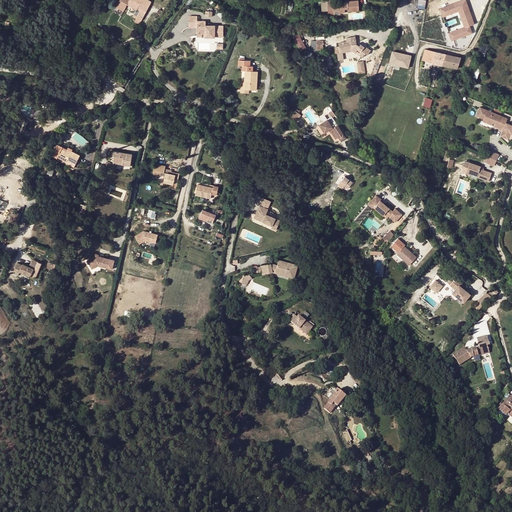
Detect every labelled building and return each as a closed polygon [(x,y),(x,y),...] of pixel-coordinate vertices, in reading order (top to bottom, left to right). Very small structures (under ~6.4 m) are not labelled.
[(138,9),(134,16),(142,20),(153,1),(150,0),(120,0),(118,6),(125,11),(129,4),(130,2),(139,7),(138,9)] [(340,3),(333,3),(332,0),(322,0),(323,11),(328,11),(340,10),(340,13),(345,13),(344,9),(348,9),(348,11),(358,11),(358,1),(347,2),(347,3),(347,5),(340,5),(340,3)] [(426,9),(427,0),(419,0),(419,8),(426,9)] [(465,0),(463,0),(440,9),(443,16),(459,11),(465,27),(449,33),(451,40),(472,33),(469,26),(474,24),(465,0)] [(197,16),(189,16),(189,27),(197,27),(197,36),(202,36),(214,36),(223,36),(223,26),(206,25),(206,21),(197,21),(197,16)] [(293,36),(301,50),(307,47),(300,33),(293,36)] [(351,45),(356,44),(356,43),(355,37),(346,38),(347,42),(338,43),(339,47),(340,50),(352,48),(351,45)] [(482,43),(474,68),(480,69),(488,45),(482,43)] [(360,45),(359,46),(356,44),(351,45),(352,48),(352,51),(362,57),(365,53),(367,55),(370,51),(365,47),(365,48),(360,45)] [(395,46),(392,58),(410,63),(413,51),(395,46)] [(425,50),(422,60),(429,61),(430,57),(434,57),(435,52),(425,50)] [(471,67),(477,53),(472,50),(465,65),(464,68),(468,69),(469,66),(471,67)] [(432,62),(432,64),(440,65),(443,54),(435,52),(434,57),(430,57),(429,61),(432,62)] [(445,54),(442,66),(457,69),(461,57),(445,54)] [(239,66),(243,66),(242,71),(245,71),(245,82),(242,82),(241,93),(249,93),(249,90),(257,90),(257,83),(256,83),(256,80),(257,80),(258,72),(253,71),(253,67),(250,66),(250,61),(239,60),(239,66)] [(358,61),(359,73),(367,72),(366,61),(358,61)] [(477,79),(480,69),(474,68),(471,77),(477,79)] [(470,89),(493,98),(495,95),(483,90),(472,85),(473,83),(470,82),(468,85),(471,87),(470,89)] [(511,133),(511,125),(506,123),(508,119),(480,107),(476,116),(484,119),(489,121),(488,124),(492,126),(494,121),(496,122),(495,125),(504,128),(503,130),(506,131),(505,133),(502,132),(500,136),(508,140),(510,135),(511,133)] [(295,120),(299,114),(298,113),(296,111),(291,118),(295,120)] [(346,138),(338,125),(333,128),(327,120),(319,125),(325,133),(329,130),(331,133),(335,131),(339,138),(341,141),(346,138)] [(504,128),(495,125),(496,122),(494,121),(492,126),(503,130),(504,128)] [(71,152),(67,149),(67,150),(67,151),(62,149),(63,148),(57,145),(51,156),(57,159),(58,158),(67,162),(68,160),(76,164),(80,156),(71,152)] [(497,160),(500,155),(490,149),(487,155),(497,160)] [(114,156),(114,161),(120,162),(120,161),(123,161),(122,165),(131,166),(132,155),(114,151),(113,156),(114,156)] [(494,166),(497,160),(487,155),(484,161),(494,166)] [(468,166),(466,171),(472,173),(477,175),(476,176),(488,181),(492,172),(483,169),(480,168),(480,166),(481,165),(465,159),(463,164),(468,166)] [(155,164),(154,170),(161,171),(164,172),(166,166),(155,164)] [(180,174),(171,172),(171,174),(166,173),(164,183),(173,185),(174,182),(178,183),(180,174)] [(347,191),(355,182),(348,175),(340,184),(347,191)] [(198,185),(196,195),(201,196),(211,199),(212,194),(215,195),(217,195),(219,187),(214,186),(213,188),(210,188),(205,186),(198,185)] [(376,195),(368,204),(373,208),(374,207),(379,212),(381,210),(388,216),(395,222),(402,214),(395,208),(393,211),(380,200),(381,199),(376,195)] [(81,204),(78,213),(83,215),(86,206),(85,206),(81,204)] [(276,231),(281,221),(266,214),(269,209),(259,205),(257,211),(261,213),(259,218),(263,220),(262,222),(272,226),(271,229),(276,231)] [(150,208),(148,216),(156,217),(158,210),(150,208)] [(210,219),(208,219),(210,213),(203,210),(201,216),(199,219),(209,223),(210,219)] [(381,210),(379,212),(387,218),(388,216),(381,210)] [(259,218),(261,213),(257,211),(254,218),(262,222),(263,220),(259,218)] [(387,242),(394,234),(389,230),(382,238),(387,242)] [(139,244),(145,240),(156,243),(158,235),(144,231),(135,236),(139,244)] [(404,246),(397,254),(402,259),(409,265),(416,257),(404,246)] [(94,255),(88,260),(89,261),(90,263),(87,265),(92,271),(97,267),(112,270),(114,261),(97,258),(98,256),(94,255)] [(36,278),(39,271),(38,271),(35,269),(38,262),(32,259),(29,264),(29,266),(34,269),(31,276),(36,278)] [(262,273),(262,275),(272,272),(272,273),(273,273),(284,276),(288,263),(281,261),(279,260),(278,265),(270,263),(260,266),(261,268),(262,273)] [(31,276),(34,269),(29,266),(26,265),(23,264),(22,265),(17,263),(13,273),(19,276),(20,272),(31,277),(31,276)] [(294,279),(298,265),(288,263),(284,276),(294,279)] [(465,301),(471,294),(465,290),(460,285),(461,283),(454,277),(450,282),(452,283),(457,288),(456,290),(454,292),(465,301)] [(443,290),(444,289),(448,284),(445,281),(440,286),(439,287),(443,290)] [(483,305),(491,297),(488,294),(487,293),(478,301),(483,305)] [(290,321),(294,324),(305,331),(308,327),(312,329),(315,325),(300,316),(299,318),(294,315),(290,321)] [(460,366),(471,358),(484,354),(484,353),(489,351),(488,346),(490,345),(487,336),(477,339),(479,348),(467,351),(464,348),(453,356),(460,366)] [(326,395),(331,399),(338,390),(332,386),(326,395)] [(337,407),(345,396),(338,390),(331,399),(327,405),(332,409),(335,405),(337,407)] [(511,418),(511,396),(510,398),(509,397),(503,405),(502,405),(498,410),(506,417),(508,415),(511,418)]
